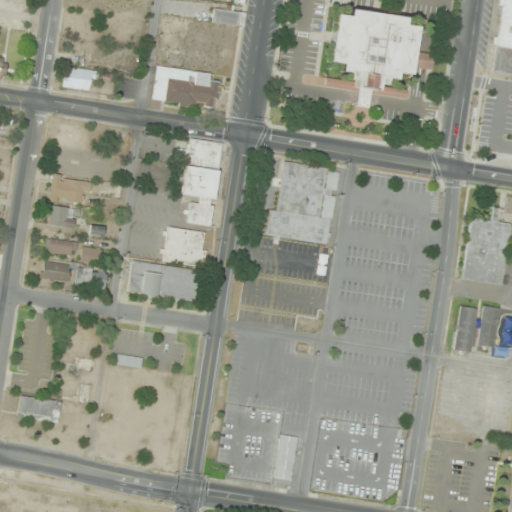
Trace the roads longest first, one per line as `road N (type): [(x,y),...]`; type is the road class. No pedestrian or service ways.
road 1 (tertiary): [(244,137),(187,511)]
road 2 (residential): [(449,168),(449,233),(408,511)]
road 3 (tertiary): [(318,511),(0,452)]
road 4 (tertiary): [(244,137),(511,177)]
road 5 (residential): [(40,104),(0,365)]
road 6 (tertiary): [(0,97),(244,137)]
road 7 (residential): [(215,326),(0,292)]
road 8 (tertiary): [(475,0),(449,168)]
road 9 (tertiary): [(244,137),(264,0)]
